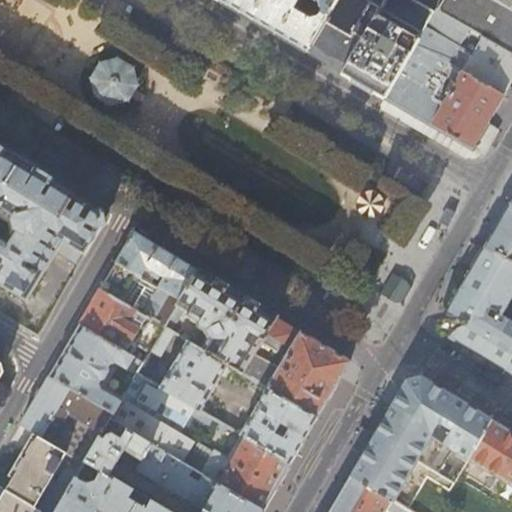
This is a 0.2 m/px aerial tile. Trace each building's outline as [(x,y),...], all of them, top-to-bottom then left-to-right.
[(220,0),(219,1),(269,30),(307,52),(338,0),(220,0)] [(385,0),(338,0),(307,52),(325,62),(341,72),(385,0)] [(442,0),(385,0),(341,72),(362,84),(384,97),(385,95),(423,32),(427,26),(435,11),(442,0)] [(511,9),(495,0),(442,0),(435,11),(466,29),(472,33),(511,55),(511,9)] [(511,0),(495,0),(511,9),(511,0)] [(458,44),(466,29),(435,11),(427,26),(458,44)] [(468,63),(457,57),(452,67),(447,63),(454,50),(423,32),(384,97),(413,114),(473,148),(488,121),(509,85),(511,79),(511,55),(472,33),(469,38),(479,45),(468,63)] [(137,68),(119,59),(101,63),(91,80),(97,99),(112,109),(131,105),(136,96),(141,88),(137,68)] [(103,224),(100,211),(60,187),(0,151),(0,285),(24,300),(55,250),(78,264),(103,224)] [(511,265),(511,204),(510,203),(498,223),(483,249),(511,265)] [(182,300),(198,271),(168,253),(134,233),(126,246),(116,262),(148,281),(154,273),(164,278),(159,287),(182,300)] [(504,368),(511,355),(511,324),(498,315),(511,292),(511,265),(483,249),(454,298),(442,320),(446,334),(472,350),(504,368)] [(175,310),(182,300),(159,287),(148,281),(116,262),(108,276),(101,288),(165,329),(168,322),(175,310)] [(285,324),(235,293),(198,271),(182,300),(175,310),(168,322),(175,326),(179,321),(183,312),(188,315),(187,318),(207,330),(210,336),(202,351),(253,381),(268,390),(316,419),(332,391),(349,362),(316,342),(285,324)] [(372,295),(379,299),(392,300),(397,291),(391,279),(384,274),(372,295)] [(149,354),(165,329),(101,288),(90,308),(79,325),(131,356),(137,347),(149,354)] [(138,373),(143,365),(131,356),(79,325),(61,356),(50,376),(113,414),(124,396),(118,393),(114,399),(100,391),(96,385),(98,381),(101,380),(107,371),(106,367),(107,365),(108,363),(116,363),(136,375),(138,373)] [(173,334),(165,329),(149,354),(143,365),(138,373),(147,378),(173,334)] [(202,351),(186,342),(161,386),(200,410),(227,367),(202,351)] [(223,434),(227,427),(200,410),(161,386),(147,378),(138,373),(136,375),(132,382),(128,389),(124,396),(111,419),(121,426),(182,462),(193,441),(153,418),(156,411),(184,427),(192,414),(196,416),(203,421),(196,433),(208,441),(216,430),(223,434)] [(111,419),(113,414),(50,376),(35,401),(21,425),(33,434),(67,454),(84,464),(86,461),(100,438),(111,419)] [(511,511),(511,432),(454,398),(421,378),(407,382),(381,425),(351,476),(402,506),(411,511),(511,511)] [(128,389),(132,382),(126,379),(122,386),(128,389)] [(304,439),(316,419),(268,390),(242,435),(290,463),(304,439)] [(262,511),(263,510),(185,464),(182,462),(121,426),(118,432),(121,434),(119,438),(114,435),(106,436),(104,441),(100,438),(86,461),(103,471),(109,475),(124,450),(142,461),(136,470),(208,511),(262,511)] [(35,507),(67,454),(33,434),(17,460),(9,476),(13,478),(6,490),(35,507)] [(290,463),(242,435),(227,459),(198,443),(185,464),(263,510),(275,489),(290,463)] [(171,511),(152,500),(148,508),(131,498),(135,490),(109,475),(103,471),(98,480),(87,482),(77,477),(55,511),(171,511)] [(392,511),(397,511),(402,506),(351,476),(330,511),(382,511),(387,506),(388,509),(392,511)] [(44,511),(35,507),(6,490),(0,486),(0,511),(44,511)]
